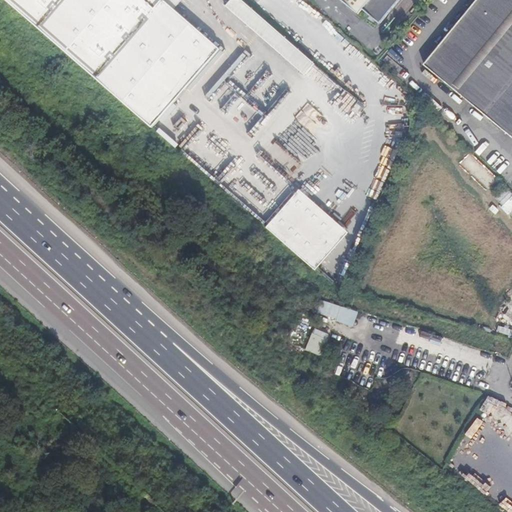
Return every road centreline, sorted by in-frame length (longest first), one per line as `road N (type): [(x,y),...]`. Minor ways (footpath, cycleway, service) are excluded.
road 1 (motorway): [(0,249),(284,511)]
road 2 (motorway): [(390,511),(184,349),(165,348)]
road 3 (motorway): [(343,511),(165,348)]
road 4 (motorway): [(165,348),(0,197)]
road 5 (unknown): [(357,326),(493,366),(503,378)]
